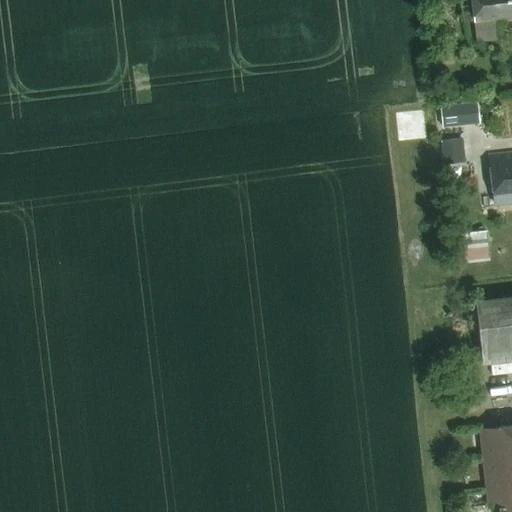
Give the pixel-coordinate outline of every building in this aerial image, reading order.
[(511,0),(480,0),(483,30),(511,26),(511,0)] [(440,124),(479,122),(477,99),(439,101),(440,124)] [(441,136),(443,161),(464,160),(463,135),(441,136)] [(511,166),(498,168),(499,197),(511,196),(511,166)] [(456,231),(457,259),(488,258),(486,229),(456,231)] [(511,302),(484,305),(488,349),(511,346),(511,302)] [(511,511),(511,431),(489,434),(497,507),(510,506),(509,511),(511,511)]
